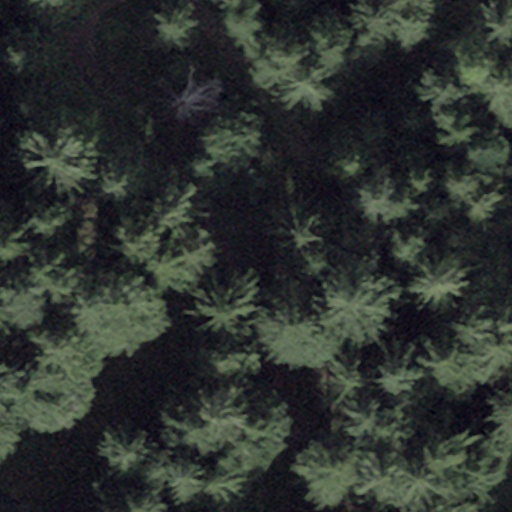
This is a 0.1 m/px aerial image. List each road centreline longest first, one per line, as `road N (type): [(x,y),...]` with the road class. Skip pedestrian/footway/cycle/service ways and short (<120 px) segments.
road 1 (track): [(147,0),(106,77),(183,167),(274,347),(325,511)]
road 2 (track): [(511,456),(434,294),(170,0)]
